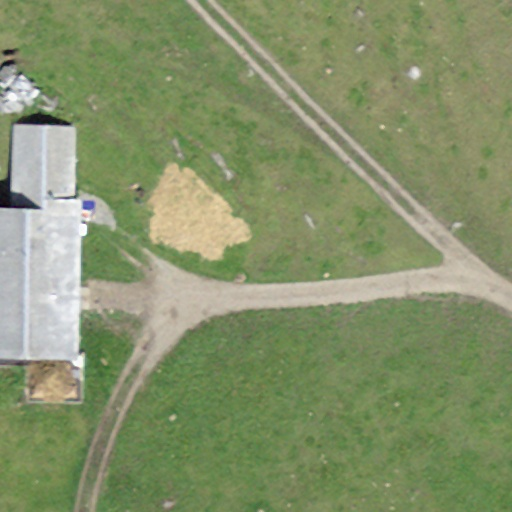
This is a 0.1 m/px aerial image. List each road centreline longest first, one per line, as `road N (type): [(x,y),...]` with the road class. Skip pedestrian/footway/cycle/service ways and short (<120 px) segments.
road 1 (track): [(511,303),(481,280),(182,297),(103,441),(89,511)]
road 2 (track): [(481,280),(208,0)]
